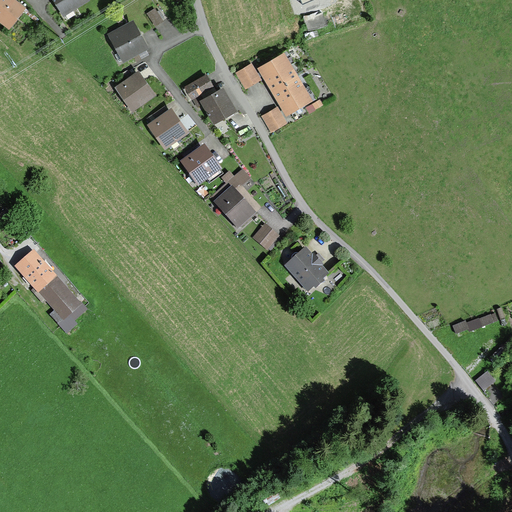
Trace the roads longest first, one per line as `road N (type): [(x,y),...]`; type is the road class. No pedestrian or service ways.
road 1 (residential): [(196,0),(210,42),(293,191),(380,279),(494,416)]
road 2 (track): [(469,383),(359,463),(274,511)]
